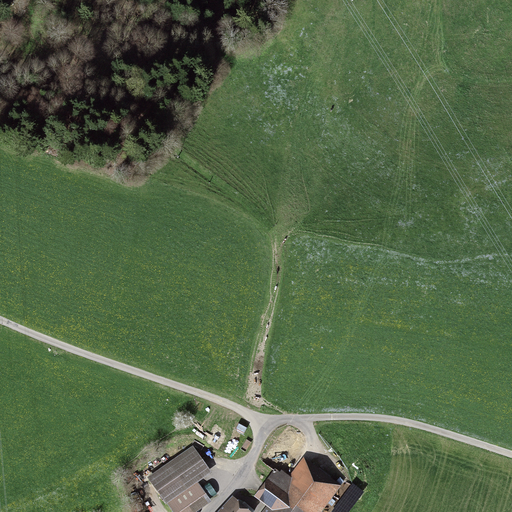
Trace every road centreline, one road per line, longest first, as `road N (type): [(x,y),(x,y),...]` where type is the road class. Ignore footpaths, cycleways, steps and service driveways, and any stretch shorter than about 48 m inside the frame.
road 1 (track): [(0,320),(233,405),(268,426),(259,372),(276,237),(259,214),(109,90),(34,40),(25,0)]
road 2 (unclassified): [(208,511),(248,467),(268,426),(283,419),(384,418),(511,453)]
